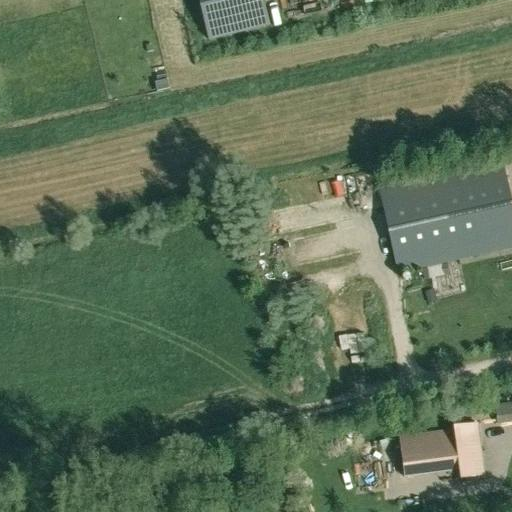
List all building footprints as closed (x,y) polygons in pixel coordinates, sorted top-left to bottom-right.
[(220,0),(198,0),(208,41),(229,36),(220,0)] [(169,89),(167,80),(154,83),(156,92),(169,89)] [(511,205),(503,162),(379,190),(397,275),(511,249),(511,205)] [(326,190),(317,198),(333,214),(341,206),(326,190)] [(453,435),(456,455),(480,452),(476,425),(452,428),(453,435)] [(404,478),(458,471),(453,435),(399,443),(404,478)]
